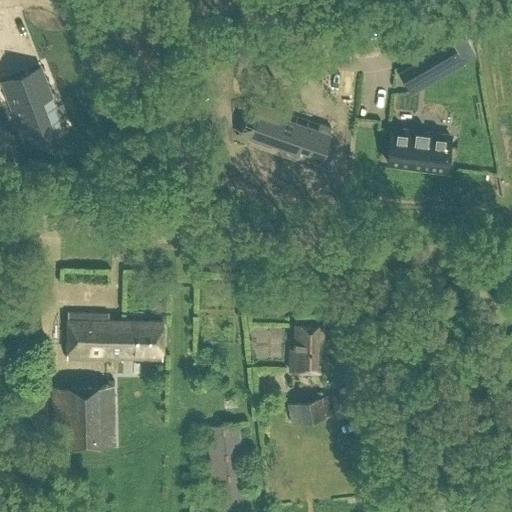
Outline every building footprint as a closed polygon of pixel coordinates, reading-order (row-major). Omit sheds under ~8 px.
[(40,69),(3,83),(27,145),(64,131),(40,69)] [(240,128),(251,132),(248,138),(318,162),(322,152),(323,152),(327,143),(325,142),(329,132),(282,115),(278,120),(257,112),(257,113),(247,109),(240,128)] [(450,136),(390,128),(386,160),(446,168),(450,136)] [(108,313),(67,312),(66,359),(122,360),(122,358),(162,359),(163,320),(108,319),(108,313)] [(323,324),(295,323),(294,348),(290,348),(290,371),(326,371),(326,348),(322,348),(323,324)] [(511,380),(511,333),(505,333),(505,334),(488,333),(498,379),(511,380)] [(115,444),(114,386),(51,386),(52,445),(115,444)] [(365,411),(360,389),(332,396),(337,418),(365,411)] [(327,395),(286,403),(290,422),(330,414),(327,395)] [(247,511),(237,422),(205,425),(214,511),(247,511)]
